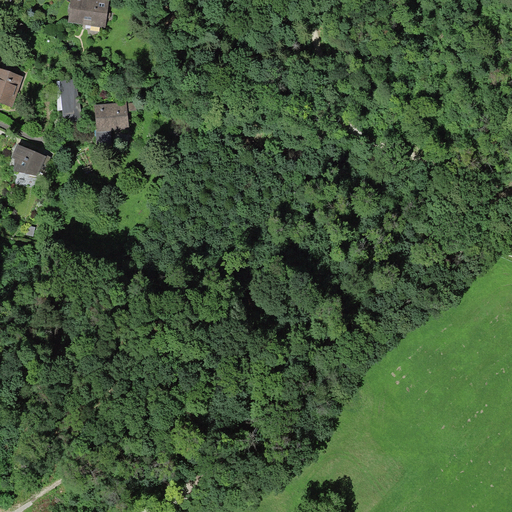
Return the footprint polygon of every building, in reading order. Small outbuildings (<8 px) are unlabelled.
[(109,2),(95,0),(69,0),(67,24),(106,28),(109,2)] [(25,25),(14,20),(10,28),(21,33),(25,25)] [(52,38),(44,34),(41,42),(48,45),(52,38)] [(0,103),(12,107),(23,77),(0,68),(0,103)] [(76,78),(59,81),(64,119),(81,117),(76,78)] [(120,92),(131,95),(133,88),(123,84),(120,92)] [(124,106),(94,109),(97,131),(94,131),(96,147),(110,145),(108,130),(126,128),(124,106)] [(40,177),(47,161),(17,148),(13,158),(16,159),(15,171),(33,175),(35,171),(41,173),(39,176),(40,177)]
